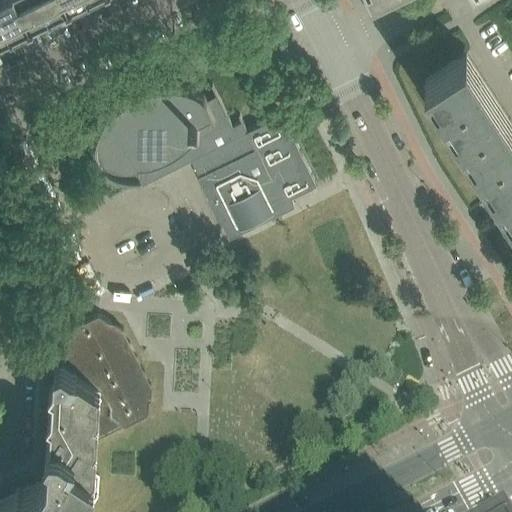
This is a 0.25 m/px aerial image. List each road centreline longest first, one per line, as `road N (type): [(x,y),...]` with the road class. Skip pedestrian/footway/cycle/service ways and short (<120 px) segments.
road 1 (tertiary): [(466,331),(333,45)]
road 2 (residential): [(0,85),(175,0)]
road 3 (secondary): [(500,427),(325,511)]
